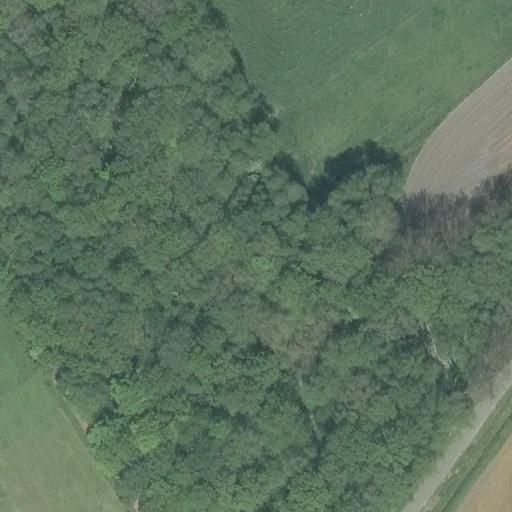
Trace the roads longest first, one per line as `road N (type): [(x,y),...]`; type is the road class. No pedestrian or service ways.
road 1 (track): [(141,511),(0,291)]
road 2 (unclassified): [(410,511),(511,366)]
